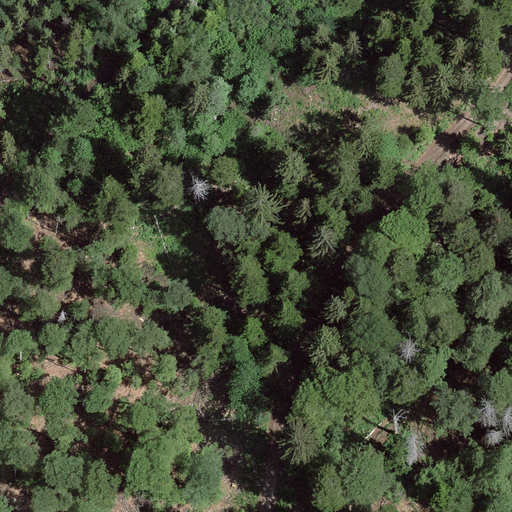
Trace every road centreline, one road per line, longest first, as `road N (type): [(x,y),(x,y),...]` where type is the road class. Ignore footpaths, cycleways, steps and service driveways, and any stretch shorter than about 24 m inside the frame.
road 1 (track): [(267,511),(294,368),(320,321),(390,214),(511,73)]
road 2 (track): [(189,0),(0,193)]
